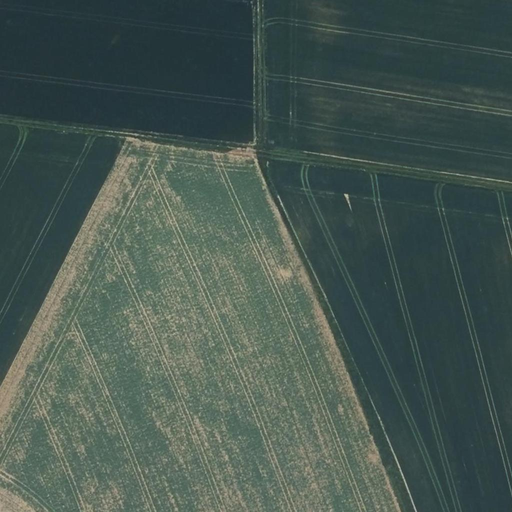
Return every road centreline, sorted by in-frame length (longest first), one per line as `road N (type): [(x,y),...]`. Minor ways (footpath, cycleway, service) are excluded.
road 1 (track): [(0,117),(511,189)]
road 2 (track): [(261,0),(262,152)]
